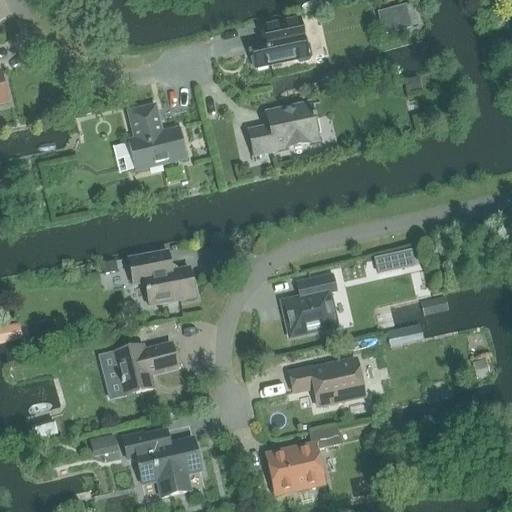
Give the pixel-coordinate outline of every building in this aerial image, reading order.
[(407,5),(385,10),(388,26),(411,21),(407,5)] [(304,44),(300,24),(260,32),(263,44),(250,47),(255,70),(296,61),(299,64),(309,62),(311,58),(309,48),(304,44)] [(419,79),(409,80),(411,92),(421,91),(419,79)] [(255,163),(256,163),(255,157),(275,153),(275,152),(318,142),(310,105),(281,111),(282,117),(267,120),(269,128),(248,133),(255,163)] [(161,136),(154,108),(129,115),(135,142),(128,144),(135,173),(185,160),(178,131),(161,136)] [(398,255),(401,270),(415,267),(411,252),(398,255)] [(171,274),(167,254),(128,261),(132,283),(133,289),(136,288),(139,309),(148,307),(148,308),(194,300),(188,270),(171,274)] [(115,263),(101,266),(103,275),(117,273),(115,263)] [(289,339),(336,329),(329,296),(336,294),(332,276),(301,283),(304,299),(281,304),(289,339)] [(423,317),(448,311),(444,298),(419,303),(423,317)] [(0,343),(22,340),(19,324),(0,327),(0,343)] [(423,342),(420,326),(386,333),(390,349),(423,342)] [(113,355),(99,359),(110,402),(124,398),(153,391),(150,378),(177,371),(171,346),(144,353),(142,348),(113,355)] [(485,361),(473,364),(476,380),(488,377),(485,361)] [(364,399),(355,362),(311,372),(311,370),(289,375),(293,396),(295,395),(294,394),(313,390),(317,409),(364,399)] [(275,497),(322,486),(315,452),(339,447),(336,430),(308,436),(311,448),(266,458),(275,497)] [(168,446),(165,432),(142,438),(142,435),(122,440),(127,462),(135,460),(142,487),(157,484),(161,500),(186,494),(182,478),(200,474),(193,445),(174,449),(173,445),(168,446)]
